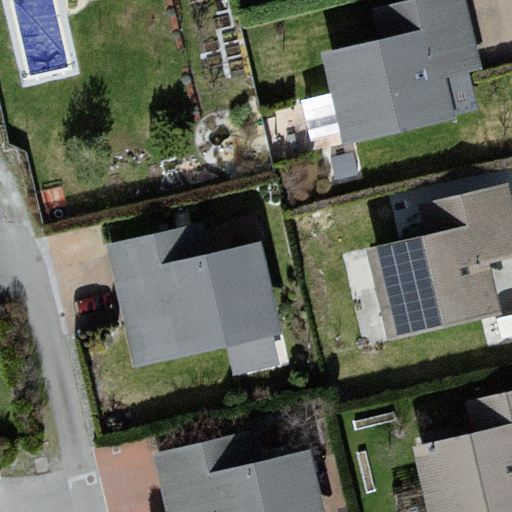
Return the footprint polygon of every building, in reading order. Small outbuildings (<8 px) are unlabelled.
[(387,43),(331,56),(350,133),(472,104),(465,77),(463,68),(476,64),(461,0),(427,0),(379,11),(387,43)] [(428,237),(373,250),(391,332),(500,307),(489,261),(511,255),(511,202),(508,187),(421,207),(428,237)] [(202,229),(104,251),(132,369),(228,355),(236,381),(281,373),(269,346),(282,343),(260,247),(212,261),(202,229)] [(474,441),(414,451),(430,511),(511,511),(511,396),(467,405),(474,441)] [(245,439),(154,461),(167,511),(326,511),(311,461),(256,471),(245,439)]
